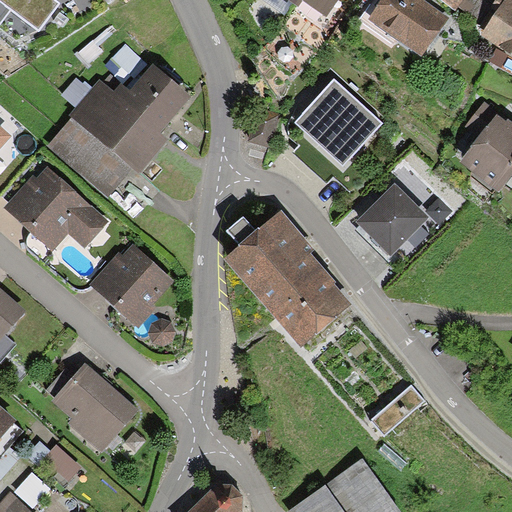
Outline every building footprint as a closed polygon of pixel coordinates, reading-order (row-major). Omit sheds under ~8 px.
[(59,6),(51,0),(0,0),(0,26),(17,39),(39,30),(59,6)] [(285,0),(300,10),(303,4),(306,0),(285,0)] [(306,0),(303,4),(328,21),(342,0),(306,0)] [(450,20),(421,0),(383,0),(367,22),(422,60),(450,20)] [(435,0),(455,13),(459,8),(481,23),(497,0),(435,0)] [(511,2),(508,0),(481,42),(511,61),(511,2)] [(72,122),(48,149),(108,201),(129,176),(138,184),(172,143),(165,137),(195,102),(153,66),(127,95),(119,87),(113,93),(100,82),(68,119),(72,122)] [(382,127),(335,85),(297,126),(344,168),(382,127)] [(259,109),(249,144),(270,150),(280,115),(259,109)] [(511,126),(508,123),(506,125),(498,118),(460,168),(499,198),(511,181),(511,126)] [(0,150),(11,137),(0,128),(0,150)] [(36,180),(34,178),(4,211),(52,254),(69,236),(86,251),(109,225),(46,169),(36,180)] [(395,188),(357,228),(392,262),(430,222),(395,188)] [(242,221),(226,235),(239,249),(224,262),(302,350),(351,307),(331,285),(333,283),(306,252),(312,247),(282,214),(256,237),(242,221)] [(122,258),(119,256),(90,288),(137,331),(156,310),(153,307),(173,285),(132,247),(122,258)] [(0,364),(15,347),(5,338),(26,314),(0,291),(0,364)] [(171,325),(161,321),(152,326),(148,336),(153,345),(164,348),(173,343),(176,334),(171,325)] [(65,369),(47,389),(59,400),(55,404),(75,422),(71,427),(102,454),(138,414),(84,368),(76,378),(65,369)] [(411,389),(371,424),(384,438),(424,403),(411,389)] [(0,460),(25,433),(0,410),(0,460)] [(73,477),(82,467),(60,448),(51,458),(73,477)] [(397,511),(364,463),(293,511),(397,511)] [(38,509),(53,487),(34,474),(19,495),(38,509)] [(243,496),(232,486),(216,485),(188,511),(241,511),(242,511),(243,496)] [(33,511),(11,490),(0,501),(0,511),(33,511)]
